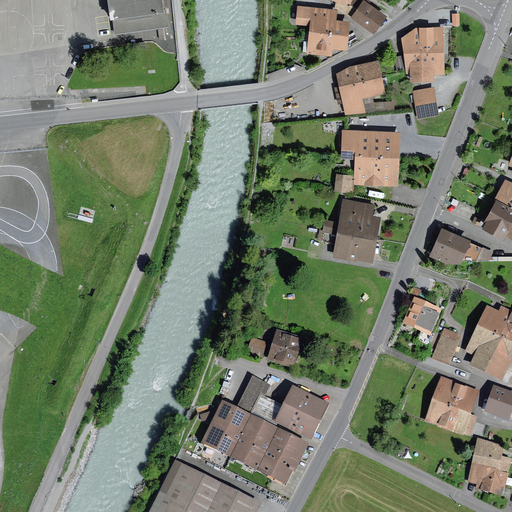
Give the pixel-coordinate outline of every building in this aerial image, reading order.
[(107,0),(110,17),(112,16),(115,33),(168,26),(166,9),(164,9),(162,0),(107,0)] [(367,6),(369,2),(365,0),(347,0),(347,3),(339,0),(336,0),(335,9),(353,17),(354,17),(373,30),(382,17),(367,6)] [(299,22),(312,24),(312,31),(344,35),(345,24),(327,22),(329,10),(301,7),(299,22)] [(409,39),(401,41),(404,50),(441,49),(440,31),(430,32),(430,29),(416,29),(413,24),(404,30),(409,39)] [(330,44),(343,45),(344,35),(312,31),(306,31),(304,51),(329,54),(330,44)] [(432,71),(441,71),(441,49),(404,50),(408,79),(432,78),(432,71)] [(398,71),(405,69),(402,55),(394,57),(398,71)] [(340,75),(342,85),(378,77),(375,65),(362,68),(362,65),(352,67),(353,70),(339,73),(340,75)] [(370,91),(380,89),(378,77),(342,85),(335,87),(339,103),(346,101),(347,114),(374,111),(370,91)] [(412,94),(416,122),(438,119),(433,91),(412,94)] [(377,110),(395,109),(395,100),(376,101),(377,110)] [(347,155),(359,156),(394,157),(395,135),(347,133),(347,155)] [(358,180),(393,181),(394,157),(359,156),(358,180)] [(337,174),(335,190),(347,191),(349,175),(337,174)] [(511,187),(507,185),(498,201),(511,208),(511,187)] [(485,225),(504,235),(505,232),(511,219),(511,208),(498,201),(486,195),(483,200),(495,207),(485,225)] [(325,229),(325,230),(372,238),(376,219),(369,218),(371,206),(346,202),(341,225),(326,222),(325,229)] [(356,254),(369,256),(372,238),(325,230),(323,241),(339,244),(336,255),(355,259),(356,254)] [(434,254),(447,260),(457,260),(466,241),(444,231),(434,254)] [(480,247),(466,241),(457,260),(474,260),(480,247)] [(429,347),(435,333),(432,332),(439,315),(432,312),(434,308),(422,302),(422,303),(416,300),(419,293),(412,290),(407,304),(414,307),(407,322),(423,329),(417,342),(429,347)] [(511,309),(498,337),(511,343),(511,309)] [(488,316),(481,329),(498,337),(509,314),(502,311),(499,317),(490,312),(488,316)] [(473,365),(500,378),(511,351),(511,343),(498,337),(481,329),(472,349),(469,347),(467,351),(478,356),(473,365)] [(446,332),(434,360),(446,364),(458,336),(446,332)] [(274,352),(272,358),(291,364),(297,342),(277,335),(271,350),(274,352)] [(252,339),(248,352),(262,357),(266,344),(252,339)] [(204,442),(231,456),(250,418),(266,385),(253,378),(237,412),(237,411),(236,412),(223,405),(204,442)] [(450,384),(444,382),(437,402),(468,414),(476,394),(463,389),(464,387),(450,382),(450,384)] [(488,410),(507,417),(511,403),(511,396),(508,395),(510,390),(497,386),(488,410)] [(279,421),(308,436),(323,406),(293,391),(279,421)] [(468,436),(475,417),(468,414),(437,402),(430,420),(435,422),(435,424),(468,436)] [(275,430),(275,431),(250,418),(231,456),(285,482),(291,470),(294,470),(305,447),(303,445),(281,434),(282,433),(275,430)] [(501,446),(482,440),(476,466),(507,473),(510,462),(498,459),(501,446)] [(500,484),(503,485),(507,473),(476,466),(473,477),(479,479),(476,488),(497,494),(500,484)] [(165,511),(249,511),(253,505),(186,471),(165,511)]
